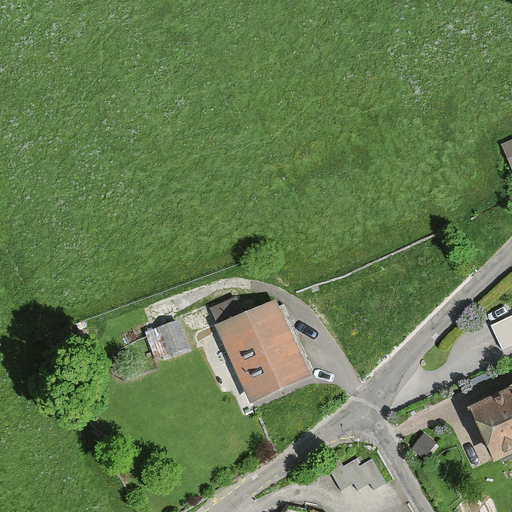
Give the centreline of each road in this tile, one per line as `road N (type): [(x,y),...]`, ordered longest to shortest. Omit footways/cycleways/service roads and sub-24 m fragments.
road 1 (trunk): [(0,389),(511,67)]
road 2 (unclassified): [(511,255),(359,399)]
road 3 (unclassified): [(359,399),(215,511)]
road 4 (residential): [(425,511),(359,399)]
